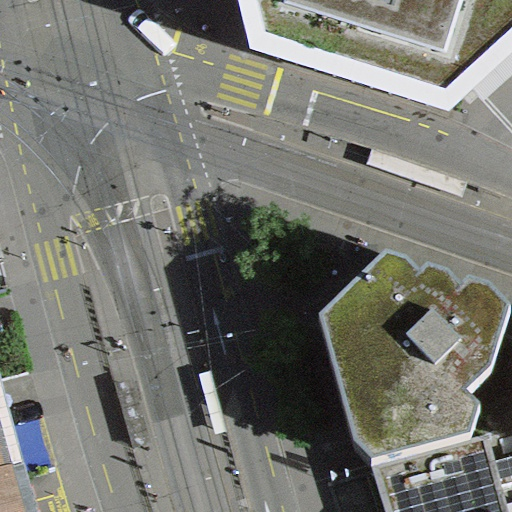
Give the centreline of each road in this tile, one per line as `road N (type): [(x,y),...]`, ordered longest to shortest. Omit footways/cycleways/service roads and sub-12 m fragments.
road 1 (primary): [(22,82),(60,258),(133,511)]
road 2 (primary): [(275,511),(166,128)]
road 3 (unknown): [(511,247),(166,128)]
road 4 (unclassified): [(166,128),(22,82)]
road 5 (primary): [(166,128),(125,0)]
